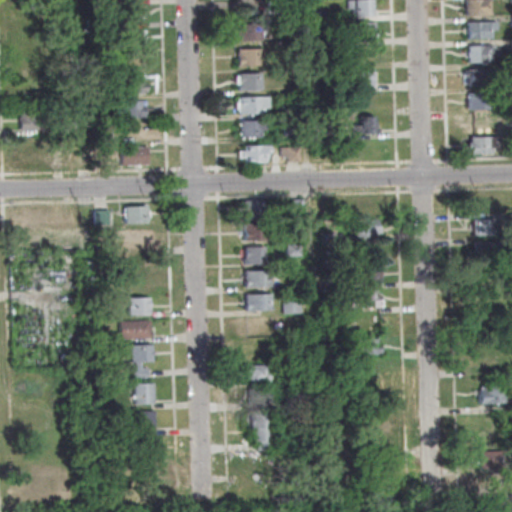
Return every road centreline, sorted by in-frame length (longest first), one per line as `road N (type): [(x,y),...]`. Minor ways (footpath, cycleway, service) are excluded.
road 1 (residential): [(511,173),(0,189)]
road 2 (residential): [(200,505),(184,0)]
road 3 (residential): [(430,500),(415,0)]
